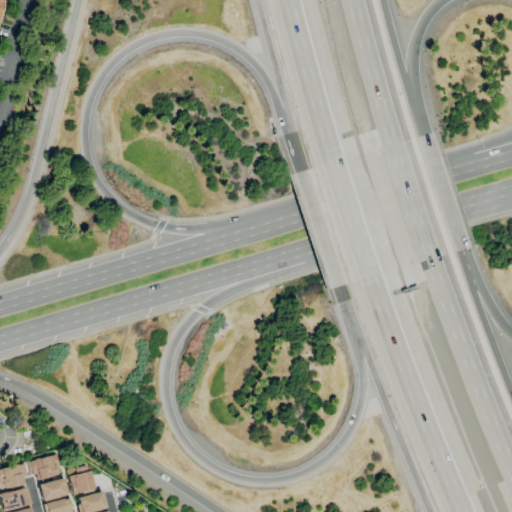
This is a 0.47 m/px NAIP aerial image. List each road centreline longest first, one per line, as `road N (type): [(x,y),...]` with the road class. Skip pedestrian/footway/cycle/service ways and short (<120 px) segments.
road 1 (motorway): [(337,286),(361,390),(352,426),(332,457),(300,478),(244,483),(196,460),(175,433),(163,381),(178,334),(215,300),(315,248)]
road 2 (motorway): [(305,216),(199,231),(143,224),(103,197),(82,140),(90,95),(121,55),(170,35),(204,37),(258,73),(301,171)]
road 3 (trunk): [(0,340),(468,203)]
road 4 (trunk): [(454,172),(0,303)]
road 5 (motorway): [(422,135),(411,57),(421,25),(444,0),(454,172)]
road 6 (motorway): [(76,0),(32,184),(0,251)]
road 7 (motorway): [(468,203),(511,201),(502,329),(459,251)]
road 8 (motorway): [(370,277),(466,511)]
road 9 (motorway): [(0,380),(213,511)]
road 10 (motorway): [(337,286),(429,511)]
road 11 (motorway): [(511,471),(428,260)]
road 12 (motorway): [(258,0),(301,171)]
road 13 (motorway): [(290,0),(331,162)]
road 14 (motorway): [(511,393),(459,251)]
road 15 (motorway): [(390,144),(352,0)]
road 16 (motorway): [(422,135),(383,0)]
road 17 (motorway): [(428,260),(390,144)]
road 18 (motorway): [(459,251),(422,135)]
road 19 (motorway): [(331,162),(370,277)]
road 20 (motorway): [(301,171),(337,286)]
